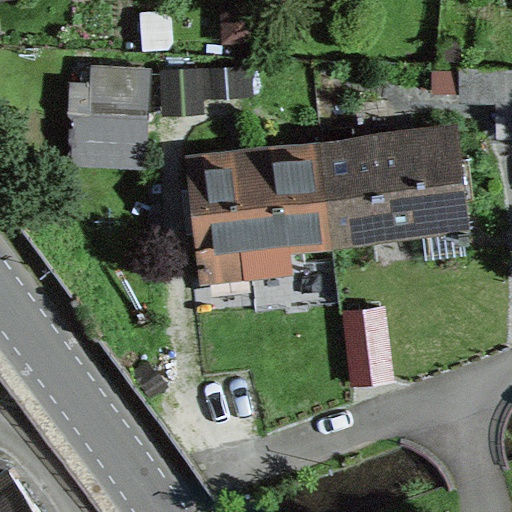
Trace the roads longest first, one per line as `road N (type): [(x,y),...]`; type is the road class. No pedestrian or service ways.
road 1 (residential): [(163,511),(0,289)]
road 2 (residential): [(455,388),(214,472)]
road 3 (residential): [(455,388),(483,511)]
road 4 (residential): [(0,419),(77,511)]
